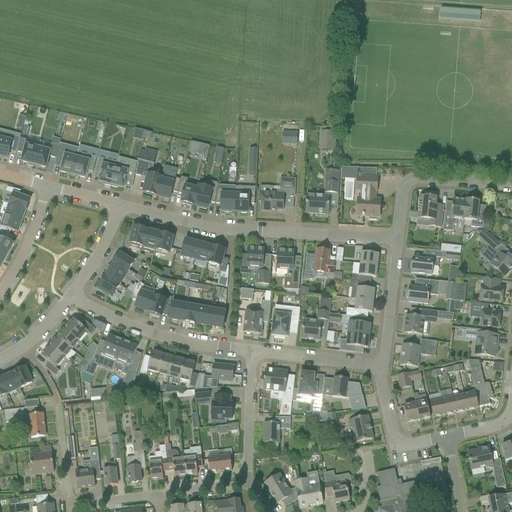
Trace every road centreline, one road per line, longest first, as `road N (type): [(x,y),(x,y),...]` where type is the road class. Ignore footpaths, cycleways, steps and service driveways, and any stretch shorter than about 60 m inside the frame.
road 1 (residential): [(395,237),(212,228),(120,204)]
road 2 (residential): [(251,352),(184,343),(70,298)]
road 3 (residential): [(67,506),(55,399),(23,348)]
road 4 (residential): [(395,237),(401,193),(411,182),(511,188)]
road 5 (residential): [(248,484),(251,352)]
road 6 (residential): [(381,366),(251,352)]
road 7 (residential): [(381,366),(395,237)]
road 8 (residential): [(444,437),(397,444),(381,366)]
